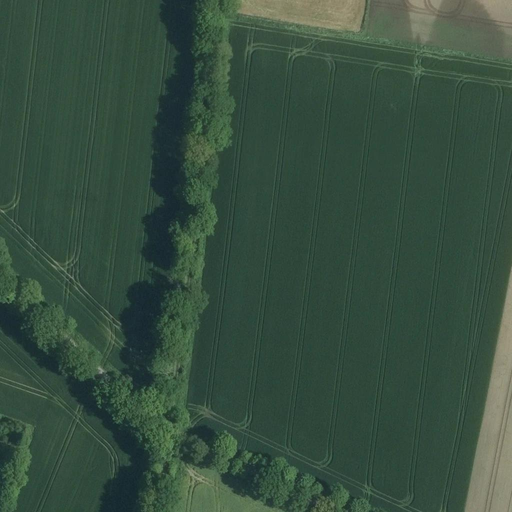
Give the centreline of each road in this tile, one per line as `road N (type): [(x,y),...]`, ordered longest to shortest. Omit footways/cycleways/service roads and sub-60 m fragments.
road 1 (track): [(224,0),(166,428)]
road 2 (track): [(166,428),(0,274)]
road 3 (track): [(339,511),(166,428)]
